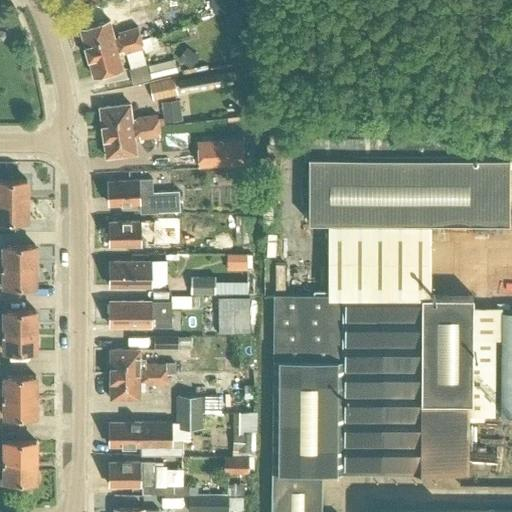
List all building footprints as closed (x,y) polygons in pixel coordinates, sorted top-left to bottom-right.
[(109,19),(80,27),(86,52),(140,36),(138,26),(118,32),(119,36),(114,37),(109,19)] [(123,52),(143,47),(140,36),(86,52),(93,76),(122,67),(117,50),(122,48),(123,52)] [(190,49),(181,61),(190,68),(199,56),(190,49)] [(174,58),(147,65),(150,78),(177,71),(174,58)] [(177,80),(179,91),(221,84),(219,73),(177,80)] [(149,82),(152,98),(177,94),(173,77),(149,82)] [(180,98),(161,101),(164,121),(182,119),(180,98)] [(129,102),(99,106),(103,131),(158,124),(157,113),(136,116),(137,120),(132,121),(129,102)] [(158,124),(103,131),(106,156),(136,152),(133,134),(138,133),(139,137),(159,135),(158,124)] [(321,511),(322,471),(468,472),(468,421),(484,421),(484,417),(495,417),(495,340),(503,340),(503,308),(473,308),(473,294),(469,294),(429,294),(430,222),(508,223),(508,136),(308,136),(308,222),(328,222),(327,293),(273,293),(273,385),(272,470),(271,470),(270,511),(321,511)] [(197,141),(198,165),(243,163),(242,138),(197,141)] [(0,178),(0,199),(27,199),(26,179),(0,178)] [(109,204),(153,202),(155,202),(156,212),(176,211),(175,191),(153,192),(152,178),(108,180),(109,204)] [(27,199),(0,199),(0,220),(27,220),(27,199)] [(154,218),(154,220),(110,220),(110,245),(154,244),(154,234),(178,234),(178,218),(154,218)] [(0,264),(35,265),(35,244),(3,244),(3,255),(0,255),(0,264)] [(151,260),(110,260),(110,285),(151,285),(151,260)] [(0,274),(3,274),(3,285),(35,285),(35,265),(0,264),(0,274)] [(191,274),(192,292),(216,292),(216,274),(191,274)] [(171,300),(151,300),(151,299),(110,300),(110,325),(151,325),(151,324),(171,324),(171,300)] [(0,329),(35,330),(35,309),(4,309),(4,320),(0,320),(0,329)] [(220,309),(221,329),(249,329),(249,309),(220,309)] [(35,330),(0,329),(0,339),(4,339),(4,351),(35,351),(35,330)] [(178,335),(153,335),(153,348),(178,348),(178,335)] [(146,357),(140,357),(140,348),(110,347),(110,373),(166,373),(166,362),(146,362),(146,357)] [(166,373),(110,373),(110,398),(140,398),(140,379),(145,379),(145,383),(166,383),(166,373)] [(35,375),(4,375),(4,386),(0,385),(0,395),(35,395),(35,375)] [(176,395),(176,411),(203,411),(203,410),(217,410),(217,394),(176,395)] [(35,395),(0,395),(0,404),(4,405),(4,416),(35,416),(35,395)] [(203,427),(203,411),(176,411),(176,428),(203,427)] [(233,411),(233,432),(251,433),(257,433),(257,411),(233,411)] [(167,421),(154,421),(110,421),(110,445),(142,445),(142,453),(183,454),(183,439),(167,439),(167,436),(167,421)] [(233,432),(233,449),(251,450),(251,433),(233,432)] [(0,450),(0,460),(36,460),(35,440),(4,440),(4,451),(0,450)] [(224,453),(224,472),(249,472),(249,453),(224,453)] [(0,481),(36,481),(36,460),(0,460),(0,481)] [(154,464),(154,461),(110,461),(110,485),(142,485),(142,493),(154,493),(154,483),(166,483),(166,464),(154,464)] [(227,511),(227,493),(189,493),(188,511),(227,511)]
